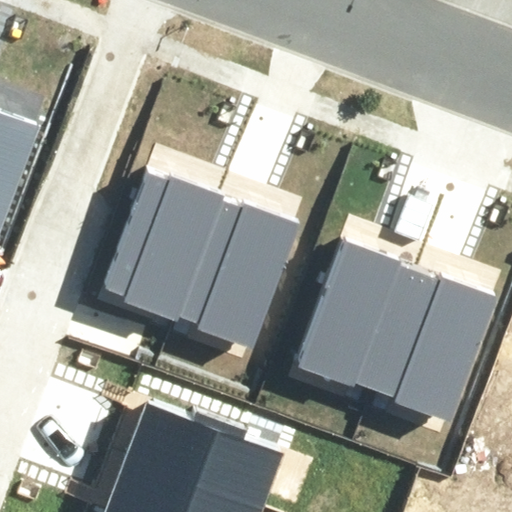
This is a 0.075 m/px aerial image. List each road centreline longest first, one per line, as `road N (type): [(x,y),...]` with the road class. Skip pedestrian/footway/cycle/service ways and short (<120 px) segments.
road 1 (residential): [(114,0),(0,327)]
road 2 (residential): [(511,74),(307,0)]
